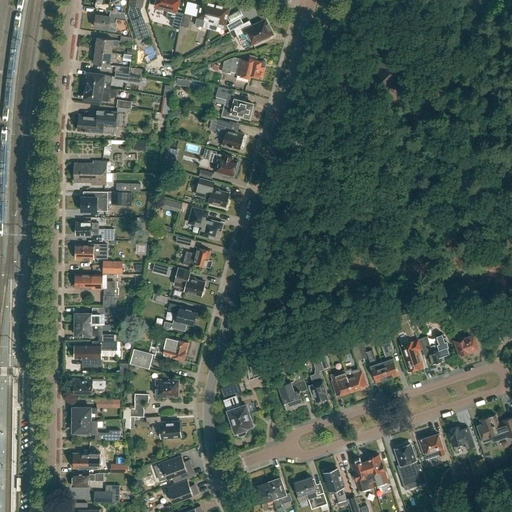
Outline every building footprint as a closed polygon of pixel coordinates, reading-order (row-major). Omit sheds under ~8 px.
[(142,6),(142,0),(130,0),(130,3),(131,4),(129,11),(132,20),(141,17),(140,13),(141,6),(142,6)] [(180,25),(181,25),(183,13),(176,11),(178,0),(156,0),(155,6),(168,10),(166,18),(165,24),(172,26),(171,27),(179,29),(180,25)] [(209,29),(216,4),(209,2),(208,1),(205,0),(204,1),(202,0),(198,17),(204,19),(202,27),(209,29)] [(216,4),(209,29),(216,31),(218,22),(225,24),(229,7),(227,7),(227,5),(224,5),(222,6),(216,4)] [(96,14),(94,26),(108,28),(109,21),(115,22),(116,18),(121,19),(122,12),(111,11),(110,16),(96,14)] [(183,13),(181,25),(188,27),(191,15),(183,13)] [(138,39),(149,35),(143,16),(141,17),(132,20),(131,20),(138,39)] [(234,29),(243,23),(240,18),(227,25),(230,31),(234,29)] [(234,29),(238,36),(245,32),(245,33),(249,42),(251,45),(273,34),(265,19),(252,26),(249,21),(243,24),(243,23),(234,29)] [(190,40),(193,28),(184,26),(182,39),(190,40)] [(96,49),(111,51),(112,45),(118,45),(119,40),(113,40),(113,38),(98,36),(97,42),(96,42),(95,43),(94,47),(95,48),(96,49)] [(395,83),(409,70),(387,47),(374,60),(381,68),(362,86),(375,100),(394,82),(395,83)] [(111,52),(111,51),(96,49),(95,55),(93,55),(92,61),(94,62),(109,64),(110,58),(116,59),(117,53),(111,52)] [(264,62),(257,60),(258,57),(251,55),(249,60),(242,58),(241,59),(235,57),(224,61),(221,71),(230,74),(231,71),(237,73),(237,75),(250,78),(250,75),(257,77),(261,78),(264,67),(263,66),(264,62)] [(129,74),(130,68),(115,66),(115,72),(129,74)] [(86,85),(102,87),(103,82),(111,83),(112,75),(88,72),(86,85)] [(192,84),(193,97),(207,96),(206,83),(192,84)] [(119,89),(102,87),(86,85),(85,98),(109,101),(109,98),(112,98),(114,97),(116,95),(117,94),(118,92),(118,91),(119,89)] [(251,116),(253,111),(251,110),(253,103),(242,101),(242,99),(234,97),(236,90),(218,86),(215,96),(224,98),(227,99),(222,115),(239,119),(240,115),(249,117),(249,116),(251,116)] [(169,114),(172,98),(162,96),(160,113),(169,114)] [(131,109),(132,102),(118,100),(117,107),(118,107),(129,109),(131,109)] [(97,131),(114,132),(115,126),(116,126),(117,112),(129,113),(129,109),(118,107),(117,111),(98,109),(97,115),(89,114),(89,116),(79,115),(78,124),(77,125),(76,128),(78,130),(81,130),(83,129),(87,130),(89,132),(95,132),(97,131)] [(218,120),(207,117),(206,120),(210,121),(208,129),(215,131),(215,133),(225,136),(222,145),(228,147),(229,146),(240,149),(241,147),(243,143),(242,142),(242,141),(244,140),(244,136),(244,134),(233,131),(234,129),(229,128),(230,122),(218,119),(218,120)] [(146,150),(146,141),(134,141),(133,150),(146,150)] [(211,150),(208,149),(205,160),(209,160),(217,163),(215,171),(224,173),(223,176),(230,177),(231,175),(234,176),(236,168),(237,168),(239,161),(232,159),(233,156),(224,154),(224,155),(217,154),(217,151),(211,150)] [(75,172),(107,172),(107,160),(93,160),(93,163),(75,162),(75,172)] [(211,179),(213,173),(201,169),(199,176),(211,179)] [(106,183),(107,172),(75,172),(74,181),(93,181),(93,183),(106,183)] [(226,206),(226,205),(228,204),(229,200),(228,198),(229,193),(219,190),(220,189),(213,187),(214,182),(200,178),(196,194),(210,198),(209,202),(226,206)] [(132,192),(141,192),(141,184),(116,183),(116,191),(132,192)] [(116,191),(106,191),(93,191),(93,196),(82,196),(81,210),(98,210),(104,210),(107,210),(107,207),(111,207),(111,205),(132,205),(132,192),(116,191)] [(156,193),(149,192),(145,217),(152,218),(156,193)] [(218,239),(222,223),(206,219),(208,211),(193,207),(189,222),(203,226),(200,235),(208,237),(208,236),(218,239)] [(90,222),(90,220),(85,220),(85,221),(76,221),(76,227),(75,227),(75,233),(76,233),(76,234),(91,234),(98,234),(99,222),(92,222),(90,222)] [(159,235),(160,228),(148,226),(147,233),(159,235)] [(114,240),(114,229),(102,229),(102,240),(114,240)] [(194,247),(196,240),(177,236),(175,243),(194,247)] [(107,244),(87,243),(87,244),(76,244),(76,250),(74,252),(74,255),(76,256),(76,258),(86,258),(87,259),(90,259),(91,258),(93,258),(93,253),(99,253),(99,258),(106,258),(107,244)] [(208,259),(211,251),(198,247),(196,254),(186,251),(182,265),(193,268),(194,263),(211,267),(213,260),(208,259)] [(170,275),(172,267),(166,265),(163,274),(170,275)] [(202,295),(202,294),(204,293),(205,289),(204,288),(206,282),(195,279),(196,278),(189,276),(190,271),(179,268),(174,284),(185,287),(185,291),(202,295)] [(91,288),(102,287),(102,281),(102,275),(76,274),(76,279),(74,281),(74,284),(76,286),(76,287),(85,287),(87,289),(89,289),(91,288)] [(115,296),(115,281),(107,281),(107,288),(104,288),(104,295),(115,296)] [(168,297),(157,294),(157,296),(154,295),(153,300),(155,301),(166,304),(168,297)] [(395,317),(409,313),(404,298),(390,303),(395,317)] [(196,319),(198,311),(174,305),(172,311),(176,312),(173,323),(165,321),(164,326),(165,326),(164,328),(170,329),(170,328),(173,328),(186,331),(187,327),(186,326),(187,324),(194,326),(194,324),(196,323),(197,320),(196,319)] [(75,323),(97,323),(104,323),(104,314),(112,314),(115,311),(116,307),(104,307),(104,313),(92,313),(92,312),(80,312),(79,311),(76,312),(74,316),(75,317),(75,323)] [(478,347),(473,332),(479,330),(475,319),(465,322),(468,333),(465,334),(466,336),(457,339),(456,338),(452,339),(457,352),(460,351),(461,354),(471,350),(471,349),(478,347)] [(384,333),(390,332),(386,321),(381,323),(384,333)] [(97,328),(97,323),(75,323),(75,329),(73,330),(75,334),(79,336),(80,334),(98,334),(98,340),(102,340),(117,340),(117,335),(117,334),(102,334),(100,334),(100,328),(97,328)] [(162,324),(148,324),(148,334),(162,334),(162,324)] [(445,341),(442,333),(436,335),(439,343),(431,346),(427,335),(419,338),(425,355),(425,354),(428,353),(432,363),(446,358),(445,354),(450,352),(448,346),(449,346),(447,340),(445,341)] [(399,374),(390,349),(393,348),(388,334),(379,337),(386,359),(382,361),(387,378),(399,374)] [(176,339),(167,336),(166,340),(159,338),(156,349),(163,351),(163,353),(171,356),(184,359),(187,351),(186,351),(189,341),(176,338),(176,339)] [(401,342),(401,344),(399,345),(409,372),(417,369),(416,368),(422,366),(417,350),(422,348),(418,338),(408,342),(408,340),(401,342)] [(117,341),(117,340),(102,340),(93,340),(93,345),(75,344),(75,350),(74,351),(74,355),(75,356),(75,358),(83,358),(83,365),(90,365),(90,358),(101,358),(101,349),(116,350),(117,342),(117,341)] [(387,378),(382,361),(377,363),(372,348),(366,351),(364,344),(358,345),(363,359),(368,357),(376,381),(387,378)] [(316,346),(324,369),(331,367),(326,352),(323,353),(320,345),(316,346)] [(357,361),(363,359),(358,345),(352,347),(357,361)] [(316,372),(324,369),(316,346),(309,348),(313,359),(312,359),(316,372)] [(282,360),(295,355),(293,347),(279,352),(282,360)] [(149,369),(153,354),(134,348),(130,363),(149,369)] [(345,369),(352,391),(359,389),(359,387),(366,385),(361,370),(361,371),(360,367),(352,370),(351,367),(345,369)] [(346,393),(352,391),(345,369),(331,374),(333,380),(338,394),(345,392),(346,393)] [(317,401),(328,397),(320,372),(311,375),(313,383),(308,385),(313,399),(315,398),(317,401)] [(103,379),(103,374),(93,374),(89,374),(89,378),(85,378),(85,380),(74,380),(74,392),(93,393),(93,388),(104,388),(105,387),(105,381),(103,379)] [(303,377),(303,378),(294,381),(295,382),(292,383),(291,381),(279,386),(286,407),(303,402),(299,391),(307,389),(303,377)] [(179,389),(179,382),(178,382),(178,380),(157,380),(157,386),(154,386),(152,387),(152,393),(157,393),(157,395),(177,396),(178,389),(179,389)] [(240,406),(236,396),(243,394),(239,383),(222,388),(226,399),(225,399),(230,414),(228,417),(230,422),(233,423),(236,431),(237,431),(238,434),(241,436),(245,434),(246,431),(245,428),(247,427),(246,427),(253,424),(246,404),(240,406)] [(124,418),(134,418),(134,416),(144,417),(144,409),(144,402),(148,402),(149,394),(135,394),(135,402),(135,408),(130,408),(130,407),(124,407),(124,418)] [(73,419),(90,419),(90,413),(97,413),(97,407),(74,407),(73,419)] [(480,432),(481,432),(483,437),(481,438),(483,442),(492,439),(493,442),(511,435),(511,416),(501,420),(502,421),(498,422),(495,413),(480,418),(481,421),(478,422),(479,425),(478,425),(480,432)] [(160,422),(160,416),(147,417),(147,423),(153,423),(153,430),(161,429),(162,437),(181,436),(181,435),(183,433),(182,429),(180,428),(180,421),(167,422),(167,421),(160,422)] [(134,428),(134,418),(124,418),(124,428),(134,428)] [(73,431),(90,431),(90,433),(98,433),(98,419),(90,419),(73,419),(73,431)] [(467,426),(461,428),(460,425),(448,429),(453,445),(465,441),(467,449),(474,446),(471,437),(467,426)] [(109,440),(119,440),(120,430),(109,429),(109,440)] [(439,454),(445,452),(438,432),(419,439),(426,458),(439,454)] [(421,463),(417,464),(411,443),(395,448),(401,463),(397,465),(404,484),(418,479),(419,484),(427,482),(426,476),(425,476),(421,463)] [(88,452),(87,451),(84,451),(83,452),(73,452),(73,454),(72,455),(72,459),(73,460),(73,466),(100,466),(100,459),(96,459),(96,451),(90,451),(90,453),(88,452)] [(381,462),(378,454),(371,456),(369,457),(360,460),(352,462),(355,471),(353,471),(356,480),(361,478),(363,485),(364,485),(364,488),(370,486),(368,478),(371,477),(374,485),(387,481),(384,471),(385,470),(383,462),(381,462)] [(181,472),(193,468),(190,459),(184,461),(181,455),(161,462),(167,478),(172,476),(174,482),(183,478),(181,472)] [(483,457),(474,461),(478,474),(488,471),(483,457)] [(132,472),(130,464),(111,463),(110,472),(127,473),(127,472),(132,472)] [(324,472),(330,490),(335,489),(339,502),(347,499),(342,486),(345,485),(343,478),(341,478),(338,467),(324,472)] [(100,480),(100,474),(73,473),(73,486),(89,486),(89,480),(100,480)] [(312,476),(295,482),(299,495),(298,496),(299,501),(309,497),(313,508),(328,503),(324,492),(319,494),(315,484),(312,476)] [(268,482),(274,498),(277,508),(282,506),(279,496),(286,494),(281,478),(268,482)] [(191,488),(187,479),(167,487),(173,502),(199,492),(197,486),(191,488)] [(267,500),(274,498),(268,482),(259,485),(260,489),(257,490),(264,511),(270,509),(267,500)] [(112,492),(94,491),(94,502),(112,503),(112,492)] [(358,511),(355,500),(348,503),(351,511),(358,511)]
